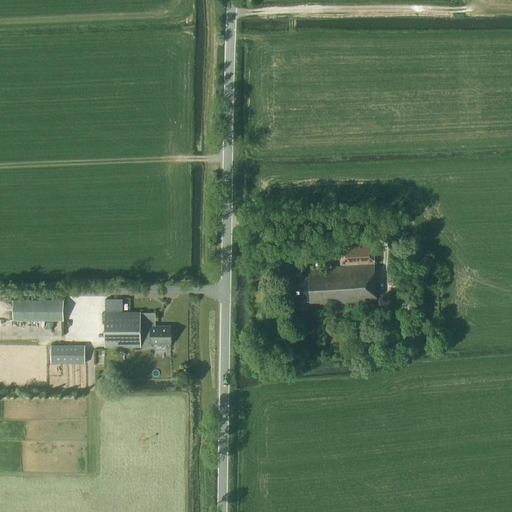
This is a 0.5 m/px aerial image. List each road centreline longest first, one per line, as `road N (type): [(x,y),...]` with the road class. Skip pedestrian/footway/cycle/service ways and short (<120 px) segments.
road 1 (unclassified): [(224,511),(233,0)]
road 2 (track): [(228,221),(367,217),(384,230),(384,272)]
